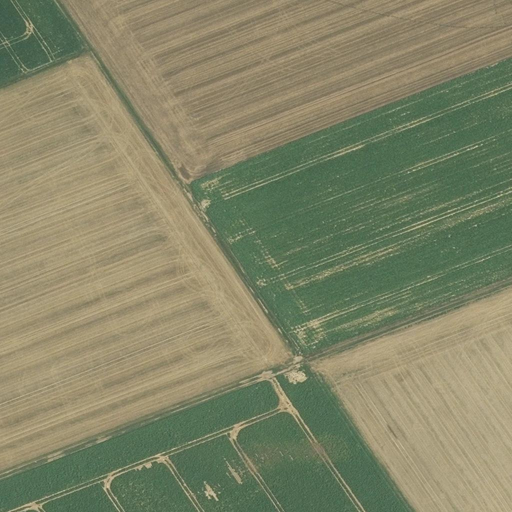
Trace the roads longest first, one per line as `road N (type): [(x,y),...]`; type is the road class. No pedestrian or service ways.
road 1 (track): [(56,0),(408,511)]
road 2 (track): [(511,281),(0,477)]
